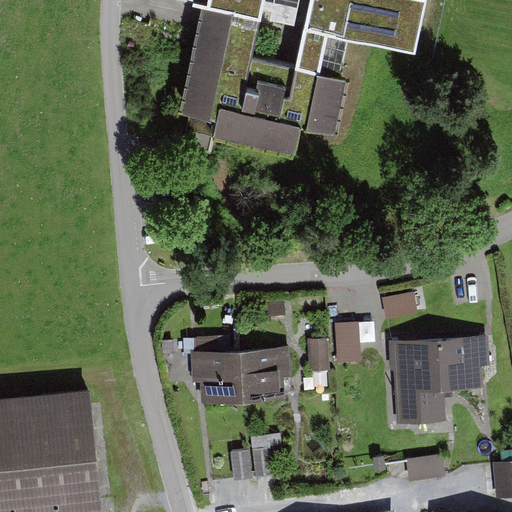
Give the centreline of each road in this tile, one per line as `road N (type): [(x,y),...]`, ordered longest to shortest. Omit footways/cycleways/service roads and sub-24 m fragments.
road 1 (residential): [(511,225),(405,264),(134,286)]
road 2 (residential): [(111,0),(134,286)]
road 3 (residential): [(134,286),(184,511)]
